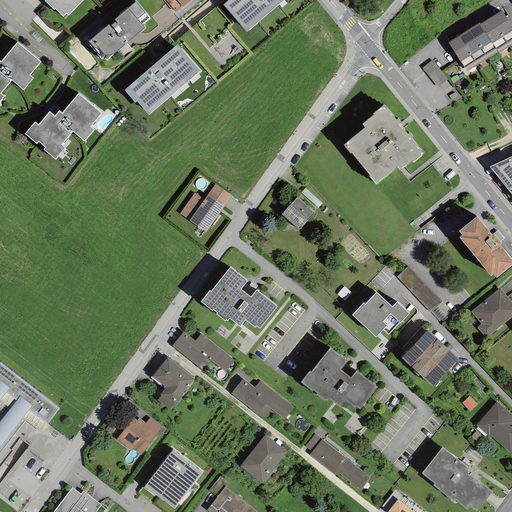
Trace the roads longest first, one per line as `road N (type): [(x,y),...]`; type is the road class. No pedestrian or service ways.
road 1 (residential): [(366,47),(155,343)]
road 2 (residential): [(374,511),(155,343)]
road 3 (residential): [(366,47),(511,226)]
road 4 (residential): [(155,343),(70,462)]
